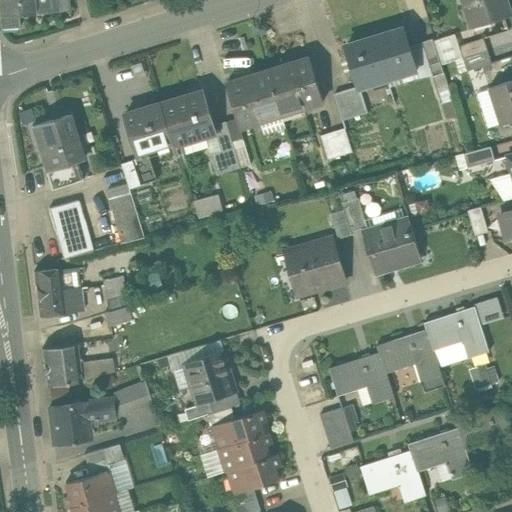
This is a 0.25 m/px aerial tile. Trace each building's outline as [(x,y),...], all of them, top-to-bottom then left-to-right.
[(0,0),(0,14),(19,13),(53,11),(52,0),(0,0)] [(507,0),(464,0),(471,18),(489,13),(491,20),(511,14),(507,0)] [(19,13),(1,14),(2,28),(20,27),(19,13)] [(403,27),(375,35),(389,78),(390,78),(388,72),(415,63),(416,70),(418,69),(404,26),(403,27)] [(456,34),(436,41),(443,63),(463,57),(460,45),(456,34)] [(375,35),(348,44),(352,56),(351,56),(360,87),(389,78),(375,35)] [(484,37),(460,45),(463,57),(488,49),(484,37)] [(433,38),(422,42),(433,76),(444,72),(433,38)] [(488,49),(463,57),(468,70),(492,62),(488,49)] [(309,57),(269,70),(283,113),(324,101),(310,57),(309,57)] [(269,70),(228,83),(228,82),(227,83),(240,126),(283,113),(269,70)] [(511,80),(490,88),(501,124),(508,121),(510,127),(511,126),(511,80)] [(355,87),(335,93),(343,119),(363,113),(355,87)] [(204,90),(162,103),(174,141),(175,145),(216,132),(217,132),(215,124),(204,90)] [(162,103),(125,114),(137,153),(174,141),(162,103)] [(68,115),(33,126),(52,188),(83,179),(69,132),(73,130),(68,115)] [(226,121),(215,124),(217,132),(216,132),(222,151),(235,147),(232,140),(226,121)] [(345,127),(321,135),(328,158),(353,151),(345,127)] [(252,163),(243,136),(232,140),(235,147),(241,167),(252,163)] [(491,145),(464,153),(468,167),(495,160),(491,145)] [(140,157),(122,163),(130,188),(148,182),(140,157)] [(346,201),(357,198),(355,191),(344,194),(346,201)] [(197,213),(221,208),(219,193),(194,198),(197,213)] [(343,202),(345,209),(351,231),(367,226),(359,197),(357,198),(346,201),(343,202)] [(79,201),(51,208),(64,257),(92,249),(79,201)] [(482,206),(469,210),(476,235),(489,231),(482,206)] [(351,231),(345,209),(331,213),(339,238),(352,234),(351,231)] [(406,220),(367,231),(379,270),(417,259),(410,233),(411,233),(410,229),(409,230),(406,220)] [(333,238),(286,251),(298,293),(345,280),(333,238)] [(59,267),(34,271),(40,315),(84,310),(81,287),(62,289),(59,267)] [(122,276),(103,281),(108,300),(125,295),(122,285),(124,285),(122,276)] [(125,295),(108,300),(110,310),(127,306),(125,295)] [(475,305),(424,322),(426,328),(427,328),(434,350),(435,349),(466,339),(470,352),(487,346),(488,351),(490,351),(475,305)] [(128,306),(105,313),(108,326),(132,319),(128,306)] [(426,328),(377,344),(379,351),(380,351),(387,372),(415,363),(425,392),(446,385),(435,349),(434,350),(427,328),(426,328)] [(173,367),(184,364),(225,351),(221,340),(169,356),(173,367)] [(76,343),(42,348),(47,385),(81,381),(98,376),(96,360),(79,363),(76,343)] [(225,351),(184,364),(197,403),(237,390),(225,351)] [(379,351),(329,367),(339,395),(371,384),(375,397),(392,391),(394,396),(395,396),(387,372),(380,351),(379,351)] [(469,365),(475,389),(493,384),(487,361),(469,365)] [(146,380),(114,392),(114,398),(117,416),(117,417),(154,404),(146,380)] [(242,403),(237,390),(197,403),(186,407),(190,420),(210,414),(232,406),(242,403)] [(114,398),(49,406),(54,443),(88,438),(86,421),(117,416),(114,398)] [(511,420),(507,404),(456,420),(458,427),(459,426),(466,448),(497,438),(502,450),(511,447),(511,420)] [(213,425),(217,424),(236,418),(232,406),(210,414),(213,425)] [(343,406),(320,413),(324,425),(347,417),(343,406)] [(236,418),(217,424),(224,446),(224,447),(264,434),(264,433),(261,422),(266,420),(262,409),(236,418)] [(347,417),(324,425),(328,436),(350,429),(347,417)] [(458,427),(408,443),(411,449),(418,471),(419,470),(450,460),(454,473),(471,467),(473,472),(474,472),(466,448),(459,426),(458,427)] [(350,429),(328,436),(331,447),(354,440),(350,429)] [(264,434),(224,447),(224,446),(222,447),(230,470),(231,469),(270,456),(266,445),(271,443),(268,432),(264,433),(264,434)] [(104,448),(84,455),(87,465),(108,459),(104,448)] [(411,449),(361,465),(370,493),(403,482),(407,495),(423,490),(425,495),(426,494),(419,470),(418,471),(411,449)] [(270,456),(231,469),(238,491),(254,486),(279,478),(275,466),(280,465),(277,454),(270,456)] [(108,459),(87,465),(90,475),(106,470),(106,471),(111,469),(108,459)] [(90,475),(65,482),(69,495),(64,496),(67,507),(71,506),(111,493),(112,494),(113,493),(106,471),(106,470),(90,475)] [(238,491),(231,494),(235,505),(258,498),(254,486),(238,491)] [(111,493),(71,506),(72,511),(116,511),(112,494),(111,493)] [(258,498),(235,505),(237,511),(253,511),(260,510),(262,509),(258,498)]
